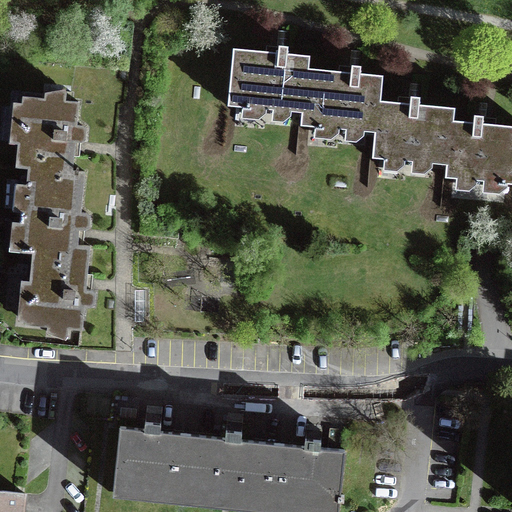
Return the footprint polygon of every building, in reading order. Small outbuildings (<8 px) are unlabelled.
[(227,105),(305,113),(310,64),(311,55),(233,46),(227,105)] [(304,122),(381,131),(385,95),(388,73),(310,64),(305,113),(304,122)] [(379,154),(452,162),(457,116),(459,104),(385,95),(381,131),(379,154)] [(16,164),(28,165),(82,170),(88,108),(21,102),(16,164)] [(511,122),(457,116),(452,162),(451,174),(511,180),(511,122)] [(31,252),(30,266),(88,271),(93,212),(79,211),(82,170),(28,165),(21,251),(31,252)] [(83,330),(88,271),(30,266),(25,325),(83,330)] [(174,500),(181,437),(113,430),(106,492),(174,500)] [(181,437),(174,500),(271,510),(277,447),(181,437)] [(277,447),(271,510),(287,511),(336,511),(343,455),(277,447)] [(0,491),(0,511),(26,511),(29,494),(0,491)]
